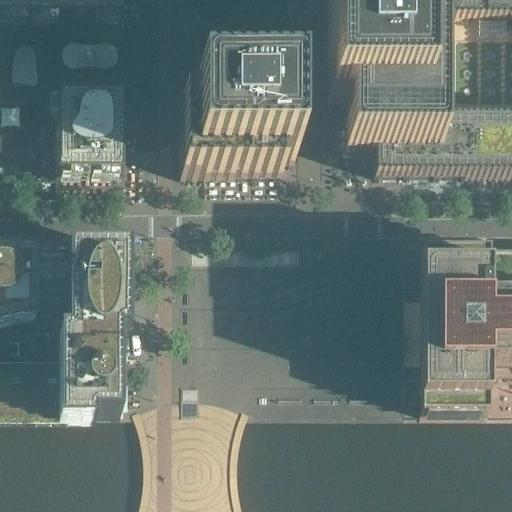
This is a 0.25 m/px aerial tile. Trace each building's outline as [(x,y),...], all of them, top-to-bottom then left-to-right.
[(0,0),(0,106),(55,106),(55,183),(119,183),(119,134),(119,106),(119,24),(119,0),(0,0)] [(511,0),(324,0),(325,109),(341,109),(342,156),(374,156),(374,181),(511,182),(511,0)] [(298,177),(298,101),(196,101),(196,112),(180,111),(179,183),(279,184),(279,177),(298,177)] [(121,249),(0,248),(0,425),(121,425),(121,249)] [(483,267),(414,267),(414,280),(414,400),(413,413),(483,412),(484,400),(484,368),(511,367),(511,305),(483,305),(483,280),(483,267)] [(511,267),(483,267),(483,280),(483,305),(511,305),(511,267)]
